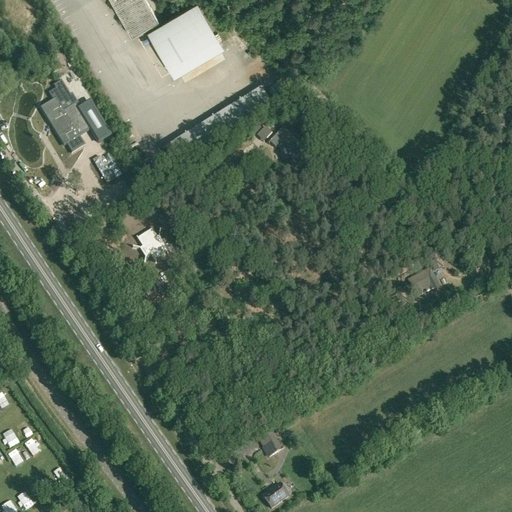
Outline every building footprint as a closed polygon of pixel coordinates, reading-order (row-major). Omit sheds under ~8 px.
[(111,0),(115,7),(115,8),(119,14),(123,21),(123,22),(127,28),(130,33),(131,35),(131,36),(148,26),(158,20),(146,0),(111,0)] [(155,29),(152,31),(152,33),(153,33),(174,70),(175,70),(219,44),(196,5),(176,17),(155,29)] [(226,57),(184,77),(188,86),(231,66),(226,57)] [(255,83),(266,79),(260,63),(250,67),(255,83)] [(80,136),(91,129),(76,105),(78,104),(72,94),(70,96),(61,81),(54,86),(56,89),(49,94),(53,101),(41,109),(64,146),(67,144),(73,153),(85,145),(80,136)] [(216,118),(165,150),(175,165),(176,166),(176,167),(178,166),(225,137),(272,107),(262,91),(262,90),(261,90),(216,118)] [(272,134),(265,128),(260,133),(267,140),(272,134)] [(286,147),(290,160),(300,157),(295,141),(283,130),(270,143),(275,148),(281,143),(286,147)] [(303,223),(291,230),(299,245),(302,250),(311,246),(308,240),(305,234),(308,233),(303,223)] [(147,232),(135,240),(141,248),(139,249),(145,258),(146,257),(152,265),(167,255),(162,247),(165,245),(160,237),(153,241),(147,232)] [(434,273),(442,269),(438,261),(430,265),(434,273)] [(243,279),(250,290),(263,281),(253,266),(244,271),(247,276),(243,279)] [(408,282),(415,294),(429,286),(432,292),(439,288),(429,270),(408,282)] [(219,305),(226,301),(220,292),(214,296),(219,305)] [(273,299),(275,305),(282,303),(280,293),(265,297),(266,301),(273,299)] [(208,317),(215,324),(220,319),(213,312),(208,317)] [(29,417),(17,423),(26,440),(38,433),(29,417)] [(269,458),(282,451),(270,431),(257,438),(269,458)] [(8,438),(13,448),(22,443),(17,433),(8,438)] [(27,441),(34,456),(43,451),(35,437),(27,441)] [(18,460),(27,455),(21,445),(12,451),(18,460)] [(271,509),(289,497),(280,485),(263,497),(271,509)]
